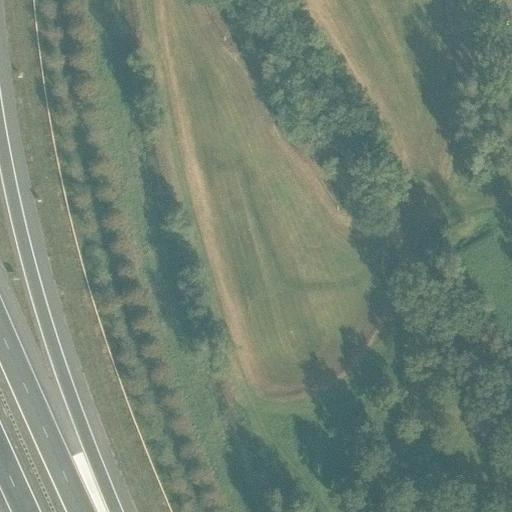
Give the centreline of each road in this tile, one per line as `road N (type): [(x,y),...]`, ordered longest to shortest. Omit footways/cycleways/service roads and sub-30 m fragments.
road 1 (motorway): [(112,511),(31,277),(0,137)]
road 2 (motorway): [(81,511),(0,323)]
